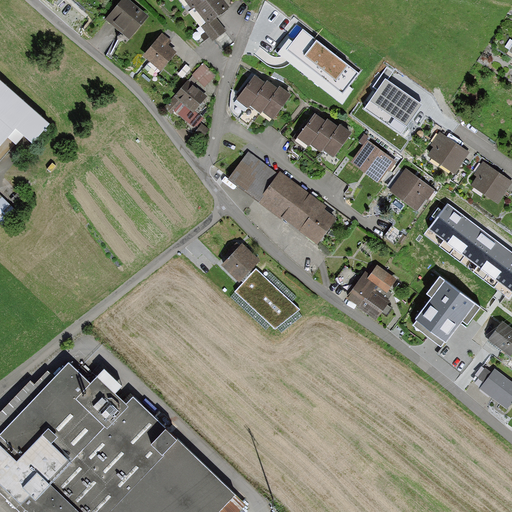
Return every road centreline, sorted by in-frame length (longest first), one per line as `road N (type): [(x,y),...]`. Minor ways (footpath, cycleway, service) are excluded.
road 1 (residential): [(511,437),(294,268),(200,169)]
road 2 (residential): [(200,169),(133,85),(30,0)]
road 3 (residential): [(200,169),(213,151),(248,22)]
